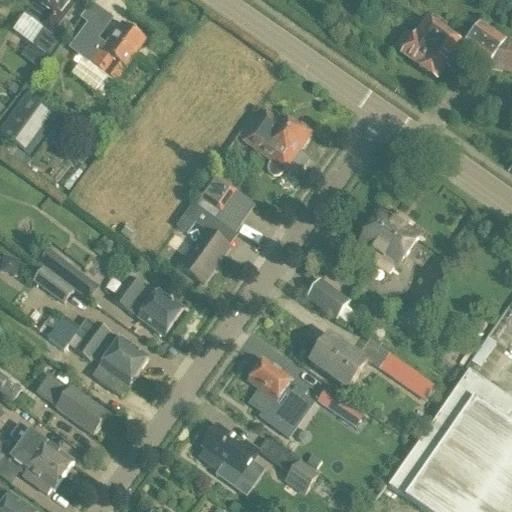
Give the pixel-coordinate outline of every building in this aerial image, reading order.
[(49,58),(72,27),(62,20),(67,14),(64,11),(71,0),(38,0),(35,5),(26,18),(41,28),(42,29),(31,44),(49,58)] [(393,50),(404,57),(403,58),(437,82),(461,48),(427,24),(416,40),(405,33),(393,50)] [(480,24),(475,31),(461,52),(487,71),(488,70),(511,75),(511,41),(510,41),(505,40),(504,41),(480,24)] [(96,41),(82,59),(105,77),(115,63),(126,71),(146,43),(124,27),(113,42),(111,40),(105,47),(96,41)] [(14,97),(19,90),(14,86),(9,92),(14,97)] [(27,98),(0,134),(0,138),(7,143),(1,152),(19,164),(24,167),(29,159),(32,161),(59,123),(60,122),(59,122),(27,98)] [(239,139),(271,162),(268,166),(267,171),(268,176),(273,180),(278,179),(282,176),(285,172),(296,180),(310,160),(299,152),(311,135),(301,128),(298,131),(282,120),(279,124),(265,115),(262,119),(256,115),(239,139)] [(215,222),(220,216),(221,216),(237,193),(214,176),(197,200),(199,201),(195,207),(215,222)] [(238,231),(255,208),(237,195),(220,218),(238,231)] [(215,222),(195,207),(193,205),(176,229),(188,237),(196,226),(207,233),(180,270),(203,287),(229,249),(213,237),(221,226),(215,222)] [(405,231),(411,222),(400,214),(393,223),(383,216),(362,246),(378,257),(373,264),(389,276),(394,269),(396,271),(418,241),(405,231)] [(43,270),(70,288),(79,275),(48,254),(39,267),(43,270)] [(70,288),(43,270),(33,284),(66,307),(75,293),(76,292),(70,288)] [(116,306),(138,322),(164,341),(184,312),(159,294),(155,298),(133,283),(129,279),(112,303),(116,306)] [(320,282),(307,300),(306,302),(336,323),(350,304),(320,282)] [(64,353),(78,334),(61,321),(54,316),(46,327),(53,332),(47,340),(64,353)] [(481,334),(487,325),(478,319),(472,328),(481,334)] [(113,352),(141,372),(149,361),(121,341),(120,342),(111,335),(96,324),(95,326),(87,321),(79,332),(100,347),(103,344),(113,352)] [(141,372),(113,352),(103,344),(100,347),(79,332),(78,333),(86,338),(76,352),(91,363),(91,362),(101,369),(93,380),(121,400),(141,372)] [(474,361),(484,367),(500,342),(490,336),(474,361)] [(347,393),(368,365),(330,338),(309,366),(347,393)] [(390,357),(387,361),(380,371),(424,403),(434,388),(390,357)] [(263,365),(260,363),(248,380),(251,382),(249,385),(259,392),(248,407),(266,420),(283,396),(298,407),(306,394),(292,384),(264,364),(263,365)] [(421,511),(511,511),(511,427),(508,425),(511,419),(511,403),(469,373),(389,489),(421,511)] [(0,394),(9,381),(0,374),(0,394)] [(37,394),(47,402),(57,410),(56,411),(93,439),(109,417),(71,390),(69,392),(49,377),(37,394)] [(365,416),(327,390),(317,405),(355,430),(365,416)] [(19,427),(9,442),(19,449),(18,450),(63,482),(74,466),(19,427)] [(243,447),(217,429),(202,450),(205,452),(198,461),(220,476),(226,467),(228,469),(238,455),(251,464),(257,455),(289,478),(285,484),(305,499),(320,477),(299,463),(299,464),(273,446),(267,441),(259,453),(246,444),(243,447)] [(54,494),(63,482),(18,450),(12,459),(7,456),(10,452),(0,444),(0,479),(12,487),(20,476),(24,478),(22,480),(48,499),(52,493),(54,494)] [(316,472),(322,464),(314,458),(309,466),(316,472)] [(0,511),(31,511),(11,497),(10,498),(0,490),(0,511)]
